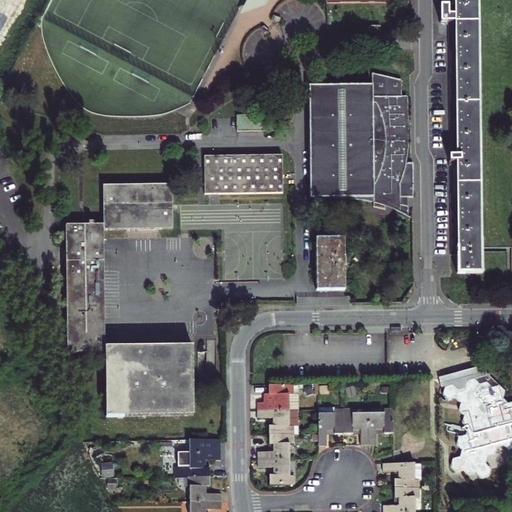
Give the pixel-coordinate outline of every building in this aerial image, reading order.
[(268,0),(246,0),(238,17),(264,8),(268,0)] [(477,0),(453,0),(458,273),(482,273),(477,0)] [(372,76),(372,86),(307,87),(309,199),(339,199),(344,199),(359,198),(374,200),(373,204),(386,206),(386,203),(393,205),(409,214),(409,202),(400,201),(400,194),(408,194),(413,194),(413,168),(405,168),(409,149),(408,101),(401,101),(401,98),(401,82),(372,76)] [(272,115),(235,116),(236,132),(273,131),(272,115)] [(206,195),(285,194),(284,156),(205,158),(206,195)] [(114,417),(201,414),(199,344),(112,346),(108,233),(176,230),(174,185),(107,188),(108,227),(99,228),(98,223),(93,224),(93,228),(70,228),(74,354),(112,353),(114,417)] [(409,202),(408,194),(400,194),(400,201),(409,202)] [(319,289),(349,288),(346,237),(317,239),(319,289)] [(497,446),(505,443),(511,449),(511,448),(511,401),(509,402),(503,397),(504,390),(499,385),(493,387),(487,381),(479,383),(474,378),(467,380),(466,387),(459,389),(454,384),(448,386),(445,395),(450,399),(457,397),(462,402),(461,409),(466,414),(464,421),(470,425),(468,433),(460,435),(459,442),(464,447),(462,456),(454,459),(453,466),(458,471),(473,467),(481,478),(490,476),(491,469),(485,464),(487,456),(495,453),(497,446)] [(297,384),(268,384),(269,394),(264,394),(264,402),(258,402),(258,411),(289,411),(297,410),(297,384)] [(345,435),(345,410),(336,410),(336,415),(319,415),(320,435),(320,447),(328,446),(327,431),(336,431),(336,435),(345,435)] [(353,431),(360,431),(360,435),(360,446),(369,446),(369,414),(352,414),(352,410),(345,410),(345,435),(353,435),(353,431)] [(378,430),(386,430),(386,435),(395,435),(395,410),(386,410),(386,414),(369,414),(369,446),(378,446),(378,430)] [(289,411),(258,411),(258,419),(273,419),(273,427),(269,428),(269,435),(294,435),(294,427),(290,427),(289,411)] [(274,443),(274,452),(259,452),(259,460),(290,460),(290,443),(295,443),(294,435),(269,435),(269,443),(274,443)] [(220,436),(189,437),(189,467),(185,467),(185,476),(210,475),(210,467),(205,467),(205,459),(220,458),(220,436)] [(291,477),(290,460),(259,460),(259,469),(274,468),(274,477),(270,477),(270,485),(295,485),(295,477),(291,477)] [(101,476),(113,475),(112,464),(101,464),(101,476)] [(395,472),(400,472),(400,481),(395,481),(395,489),(421,489),(420,481),(416,481),(416,464),(385,464),(385,472),(395,472)] [(206,492),(206,482),(210,482),(210,475),(185,476),(185,483),(189,483),(190,500),(221,499),(221,492),(206,492)] [(400,497),(400,505),(396,505),(385,505),(385,511),(416,511),(416,497),(421,497),(421,489),(395,489),(395,497),(400,497)] [(221,499),(190,500),(189,511),(206,511),(206,509),(221,509),(221,499)]
